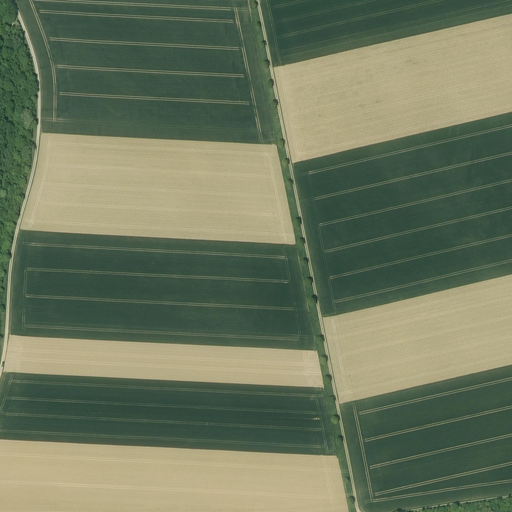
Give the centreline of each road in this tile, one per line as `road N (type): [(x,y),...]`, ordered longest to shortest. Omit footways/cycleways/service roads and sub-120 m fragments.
road 1 (track): [(359,511),(257,0)]
road 2 (track): [(0,372),(12,255),(37,147),(36,71),(16,11)]
